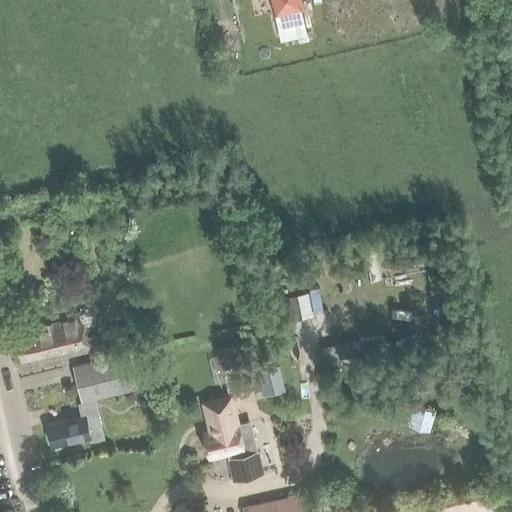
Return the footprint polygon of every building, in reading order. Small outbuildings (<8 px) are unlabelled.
[(270,0),(274,15),(303,8),(301,0),(270,0)] [(105,212),(96,214),(98,224),(107,222),(105,212)] [(311,314),(307,294),(287,297),(291,318),(311,314)] [(31,364),(89,351),(88,346),(104,342),(107,353),(136,347),(133,331),(131,324),(101,331),(101,333),(86,337),(82,320),(31,331),(32,338),(18,341),(22,361),(30,359),(31,364)] [(152,386),(143,349),(127,353),(72,367),(84,416),(47,425),(53,446),(88,438),(90,443),(104,440),(95,399),(136,389),(132,372),(139,371),(143,388),(152,386)] [(262,392),(283,387),(278,367),(258,372),(262,392)] [(230,396),(204,403),(208,420),(214,418),(217,429),(203,433),(209,456),(228,452),(235,480),(261,473),(249,422),(237,425),(230,396)] [(417,403),(411,423),(431,428),(437,408),(417,403)] [(255,511),(309,511),(307,500),(255,511)]
